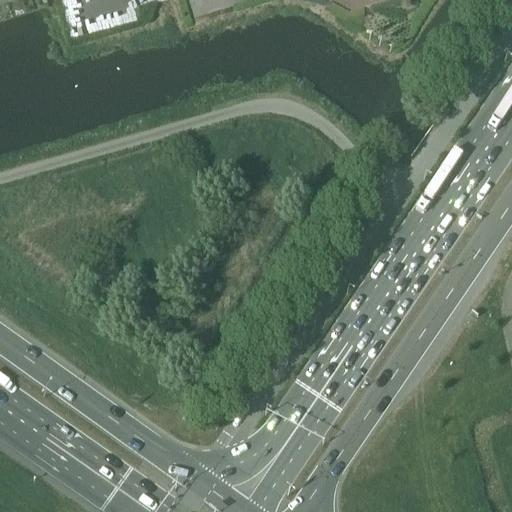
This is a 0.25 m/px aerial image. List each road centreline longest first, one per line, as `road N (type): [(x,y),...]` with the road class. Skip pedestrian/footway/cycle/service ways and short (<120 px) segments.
road 1 (primary): [(511,113),(241,511)]
road 2 (primary): [(301,511),(511,203)]
road 3 (unclassified): [(398,197),(201,484)]
road 4 (trunk): [(201,484),(0,342)]
road 5 (trunk): [(0,422),(125,511)]
